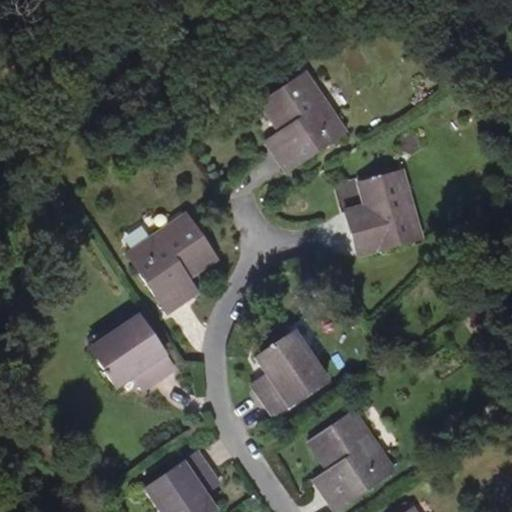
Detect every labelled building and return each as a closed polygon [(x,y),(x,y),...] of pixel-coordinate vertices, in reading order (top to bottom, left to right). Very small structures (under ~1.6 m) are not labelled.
[(300,164),(346,134),(306,73),(245,114),(261,137),(276,128),(282,136),(300,164)] [(267,146),(282,136),(276,128),(261,137),(267,146)] [(418,241),(401,172),(355,184),(363,215),(343,220),(352,258),(418,241)] [(363,215),(360,204),(340,209),(343,220),(363,215)] [(188,278),(216,259),(185,213),(125,254),(165,315),(189,299),(178,284),(188,278)] [(198,293),(188,278),(178,284),(189,299),(198,293)] [(152,387),(175,371),(137,316),(107,337),(114,347),(94,361),(115,390),(133,378),(142,372),(152,387)] [(272,418),(327,381),(293,331),(281,338),(275,330),(254,344),(260,353),(253,357),(266,376),(271,384),(257,394),(272,418)] [(94,361),(114,347),(107,337),(87,351),(94,361)] [(152,387),(142,372),(133,378),(143,393),(152,387)] [(257,394),(271,384),(266,376),(251,386),(257,394)] [(334,511),(394,471),(353,411),(307,442),(327,470),(332,479),(319,487),(334,511)] [(203,493),(198,484),(213,474),(198,450),(143,488),(158,511),(213,511),(216,511),(203,493)] [(319,487),(332,479),(327,470),(313,480),(319,487)] [(219,483),(213,474),(198,484),(203,493),(219,483)]
